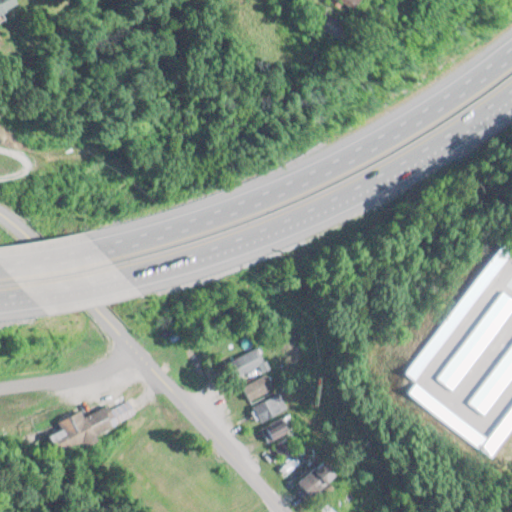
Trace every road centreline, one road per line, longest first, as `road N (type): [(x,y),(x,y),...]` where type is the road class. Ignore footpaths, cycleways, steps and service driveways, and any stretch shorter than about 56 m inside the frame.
road 1 (motorway): [(511,45),(363,145),(193,218),(109,244)]
road 2 (motorway): [(135,271),(215,248),(358,188),(511,90)]
road 3 (residential): [(0,214),(284,511)]
road 4 (residential): [(133,348),(90,370),(0,385)]
road 5 (motorway): [(15,296),(135,271)]
